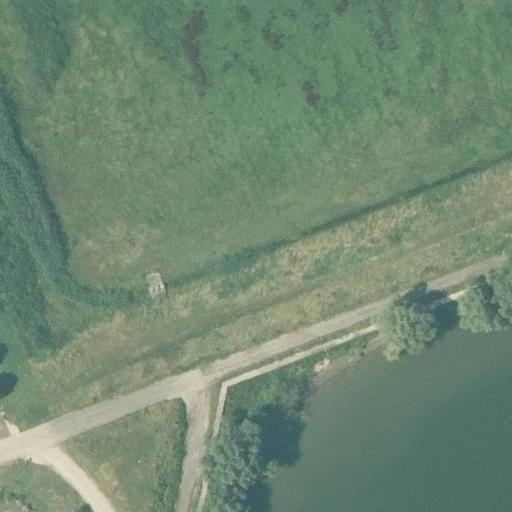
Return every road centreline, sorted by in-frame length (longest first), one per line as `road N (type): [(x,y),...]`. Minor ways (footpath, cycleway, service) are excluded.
road 1 (unclassified): [(212,373),(511,259)]
road 2 (unclassified): [(0,453),(212,373)]
road 3 (unclassified): [(184,511),(212,373)]
